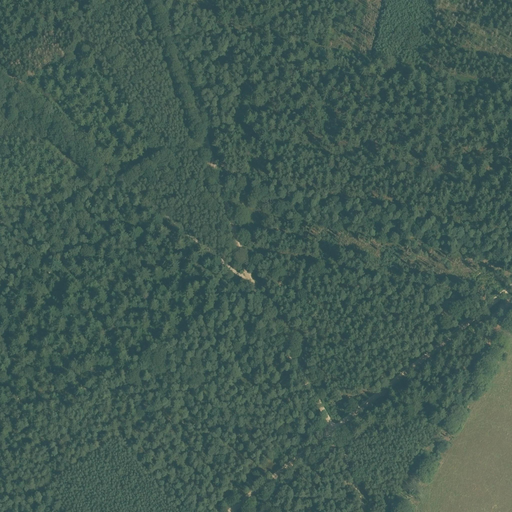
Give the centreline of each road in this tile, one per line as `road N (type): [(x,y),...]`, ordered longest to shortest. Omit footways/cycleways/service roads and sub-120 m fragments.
road 1 (track): [(158,0),(251,284),(333,431)]
road 2 (track): [(0,470),(16,494),(30,494),(274,327)]
road 3 (track): [(201,132),(511,197)]
road 4 (track): [(239,253),(261,251),(493,302)]
road 5 (track): [(0,81),(200,243)]
road 6 (track): [(200,243),(174,266),(150,272),(81,254),(45,275),(36,296),(0,322)]
road 7 (track): [(396,511),(402,486),(511,305)]
road 8 (track): [(333,431),(511,288)]
road 9 (track): [(231,511),(333,431)]
